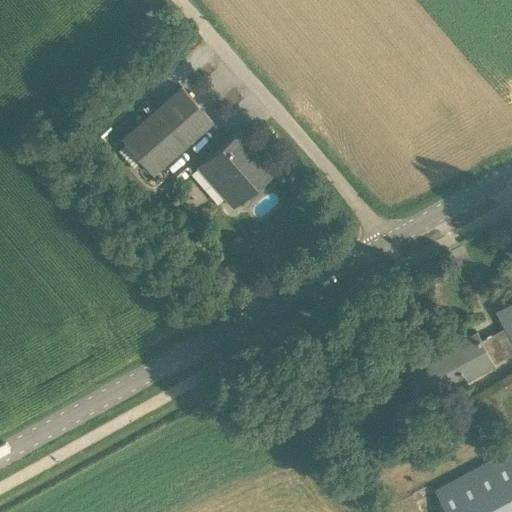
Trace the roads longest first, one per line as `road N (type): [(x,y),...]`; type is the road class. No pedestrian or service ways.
road 1 (tertiary): [(0,455),(389,243)]
road 2 (unclassified): [(389,243),(177,0)]
road 3 (tertiary): [(389,243),(511,173)]
